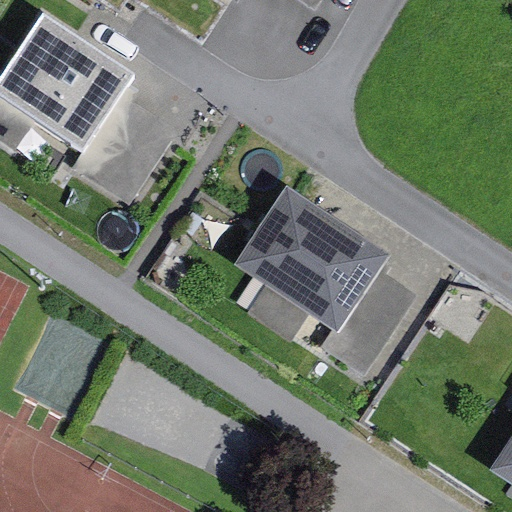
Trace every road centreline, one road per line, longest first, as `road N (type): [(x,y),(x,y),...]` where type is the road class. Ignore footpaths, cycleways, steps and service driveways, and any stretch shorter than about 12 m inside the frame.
road 1 (residential): [(511,275),(298,128)]
road 2 (residential): [(298,128),(137,26)]
road 3 (residential): [(298,128),(375,0)]
